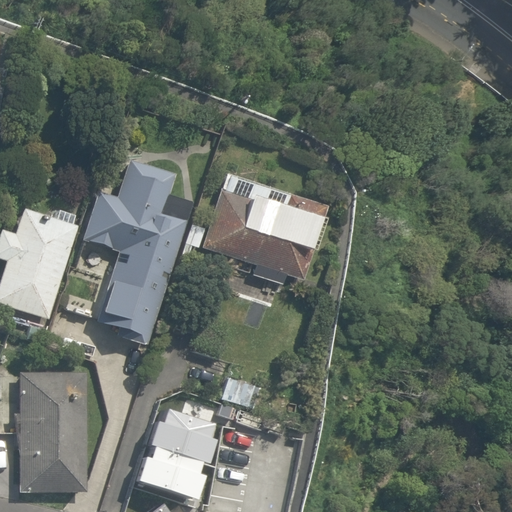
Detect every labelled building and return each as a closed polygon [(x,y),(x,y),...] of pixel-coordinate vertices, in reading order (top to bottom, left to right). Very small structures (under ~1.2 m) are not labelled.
[(110,336),(145,347),(190,202),(166,195),(172,175),(124,160),(113,196),(94,191),(79,241),(114,251),(92,323),(112,329),(110,336)] [(269,269),(298,279),(323,206),(223,172),(198,247),(255,265),(253,270),(267,275),(269,269)] [(0,269),(0,304),(43,318),(73,225),(19,208),(11,233),(0,229),(0,259),(3,261),(0,269)] [(24,339),(40,344),(44,331),(28,327),(24,339)] [(167,383),(178,350),(157,343),(146,376),(167,383)] [(15,454),(15,492),(82,492),(82,371),(16,371),(16,412),(10,412),(15,454)] [(225,437),(240,442),(246,426),(230,421),(225,437)] [(245,474),(284,482),(292,436),(253,429),(245,474)] [(206,472),(164,459),(161,470),(155,468),(140,511),(236,511),(245,488),(205,475),(206,472)]
